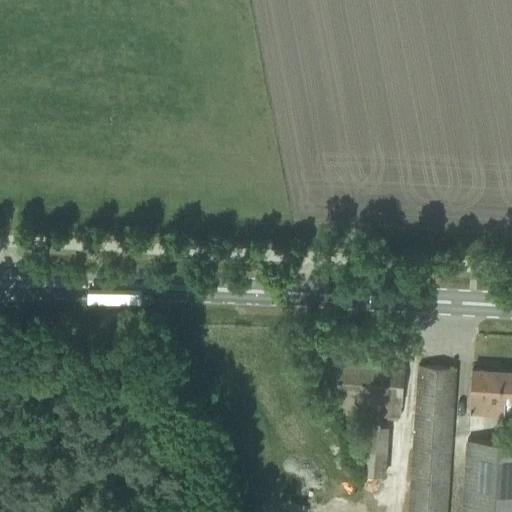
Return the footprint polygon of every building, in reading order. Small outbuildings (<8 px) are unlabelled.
[(325,359),(322,397),(336,398),(335,411),(401,417),(405,364),(325,359)] [(418,365),(408,511),(447,511),(456,367),(418,365)] [(470,411),(511,413),(511,370),(472,368),(470,411)] [(463,511),(511,511),(511,441),(468,439),(463,511)] [(386,475),(387,458),(361,457),(360,474),(386,475)]
